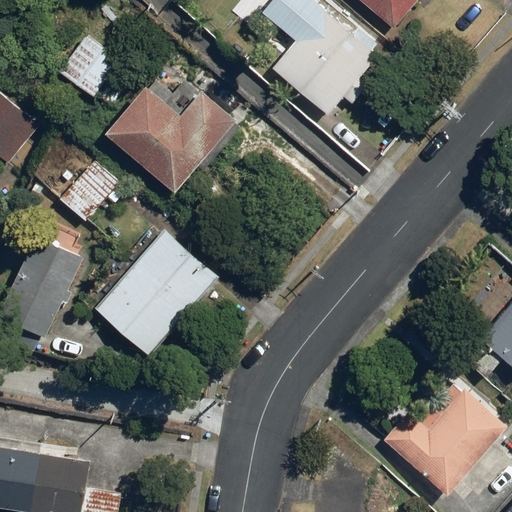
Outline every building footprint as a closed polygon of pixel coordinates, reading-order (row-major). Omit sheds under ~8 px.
[(329,0),(273,0),(267,7),(299,37),(278,60),(332,111),(351,92),(357,97),(373,81),(363,72),(383,51),(329,0)] [(368,0),(398,24),(418,0),(368,0)] [(94,28),(64,65),(113,105),(143,68),(94,28)] [(0,144),(14,157),(47,119),(0,76),(0,144)] [(162,76),(117,128),(187,186),(249,113),(214,84),(196,105),(162,76)] [(65,193),(92,218),(112,196),(120,203),(137,185),(103,154),(65,193)] [(228,273),(172,221),(98,300),(154,353),(228,273)] [(96,250),(43,227),(2,320),(55,343),(96,250)] [(487,380),(501,363),(511,370),(511,292),(459,358),(487,380)] [(435,373),(382,437),(443,488),(496,424),(435,373)] [(0,498),(80,511),(123,511),(133,454),(0,431),(0,498)] [(511,511),(511,499),(499,511),(511,511)]
